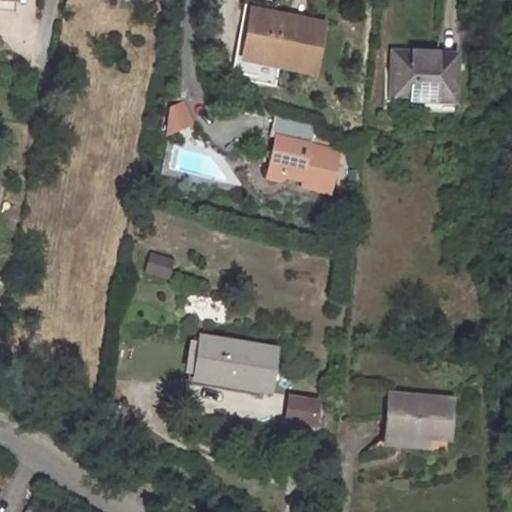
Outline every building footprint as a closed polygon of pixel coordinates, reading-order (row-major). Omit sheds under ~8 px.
[(321,72),(330,24),(249,8),(248,11),(242,10),(234,58),(314,74),(315,71),(321,72)] [(457,57),(396,55),(394,102),(455,104),(457,57)] [(168,135),(192,126),(182,100),(158,110),(168,135)] [(316,143),(320,120),(282,113),(277,136),(288,138),(285,145),(272,154),(277,160),(273,179),(290,182),(295,180),(308,182),(307,186),(337,192),(345,149),(316,143)] [(149,252),(142,274),(166,282),(173,260),(149,252)] [(269,389),(276,349),(208,336),(201,377),(269,389)] [(388,393),(383,434),(426,439),(426,436),(447,438),(451,399),(388,393)] [(320,400),(291,395),(286,421),(315,427),(320,400)] [(426,439),(383,434),(382,444),(424,447),(426,439)] [(13,467),(0,458),(0,476),(11,483),(14,476),(13,467)]
